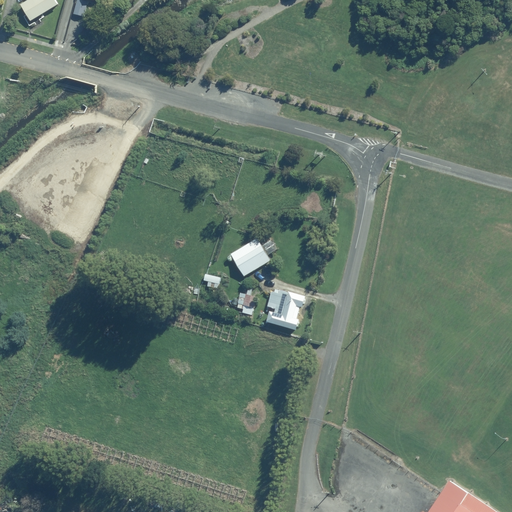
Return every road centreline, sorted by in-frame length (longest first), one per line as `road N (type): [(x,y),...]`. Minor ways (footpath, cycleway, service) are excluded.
road 1 (residential): [(374,155),(0,53)]
road 2 (residential): [(329,432),(374,155)]
road 3 (unclassified): [(374,155),(511,187)]
